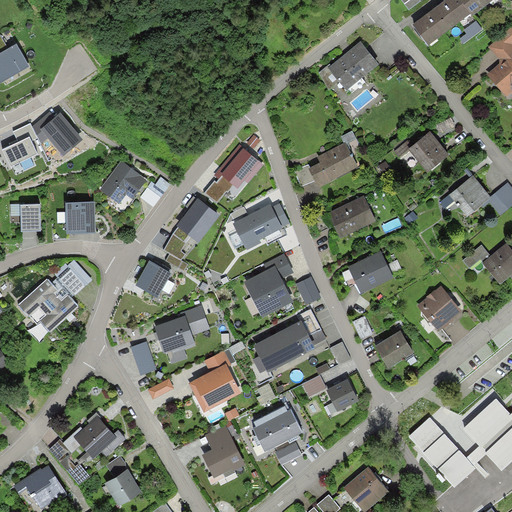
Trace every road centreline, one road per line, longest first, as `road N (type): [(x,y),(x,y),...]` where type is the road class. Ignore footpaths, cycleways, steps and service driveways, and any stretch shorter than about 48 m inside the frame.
road 1 (residential): [(258,103),(306,249),(391,411)]
road 2 (residential): [(511,173),(376,8)]
road 3 (residential): [(258,103),(125,261)]
road 4 (residential): [(90,349),(130,388),(200,511)]
road 5 (residential): [(391,411),(511,306)]
road 6 (residential): [(268,511),(391,411)]
road 7 (residential): [(376,8),(258,103)]
road 8 (residential): [(90,349),(61,398),(0,462)]
road 9 (unclassified): [(0,263),(69,246),(125,261)]
